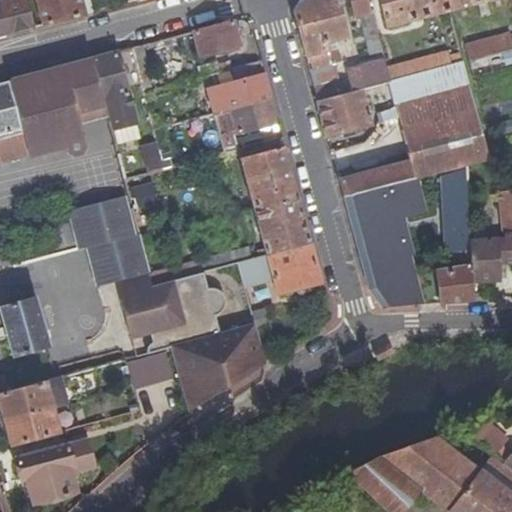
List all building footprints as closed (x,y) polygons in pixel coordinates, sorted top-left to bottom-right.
[(0,36),(32,28),(24,0),(9,0),(0,2),(0,36)] [(92,12),(89,1),(89,0),(36,0),(43,25),(64,19),(92,12)] [(381,83),(388,81),(390,80),(387,67),(385,60),(348,70),(351,82),(342,84),(336,64),(341,62),(337,47),(327,49),(326,41),(346,36),(337,0),(309,0),(300,3),(294,11),(318,100),(381,83)] [(373,52),(382,50),(368,0),(351,0),(356,16),(362,15),(373,52)] [(379,0),(387,24),(448,9),(445,0),(379,0)] [(445,0),(448,9),(481,0),(445,0)] [(238,48),(232,22),(196,32),(191,33),(198,59),(238,48)] [(492,53),(511,48),(511,32),(468,44),(472,59),(487,55),(492,53)] [(144,95),(152,93),(141,46),(131,49),(144,95)] [(462,62),(460,53),(449,56),(449,51),(387,67),(390,80),(462,62)] [(489,67),(495,65),(492,53),(487,55),(489,67)] [(238,62),(197,73),(198,81),(236,70),(240,70),(238,62)] [(400,128),(410,163),(414,178),(471,163),(488,159),(486,150),(475,106),(463,63),(462,62),(390,80),(388,81),(397,116),(400,128)] [(261,64),(240,70),(236,70),(239,84),(225,88),(225,91),(208,96),(213,115),(271,100),(266,82),(261,64)] [(103,117),(88,65),(1,91),(12,136),(19,162),(58,154),(75,164),(86,151),(76,126),(103,117)] [(390,118),(397,116),(388,81),(381,83),(385,97),(390,118)] [(373,99),(385,97),(381,83),(318,100),(327,135),(369,124),(363,97),(367,96),(373,99)] [(0,139),(12,136),(1,91),(0,90),(0,139)] [(230,131),(236,130),(238,136),(261,129),(277,125),(276,121),(271,100),(213,115),(221,146),(233,143),(230,131)] [(380,121),(383,133),(400,128),(397,116),(390,118),(380,121)] [(497,135),(511,132),(511,120),(495,124),(497,135)] [(261,129),(264,141),(280,136),(277,125),(261,129)] [(158,152),(169,150),(164,128),(153,131),(157,146),(158,152)] [(161,164),(158,152),(157,146),(141,150),(147,172),(162,168),(161,164)] [(239,159),(251,204),(296,193),(288,166),(283,146),(239,159)] [(496,148),(486,150),(488,159),(499,156),(496,148)] [(344,197),(414,178),(410,163),(340,181),(341,187),(344,197)] [(370,293),(382,307),(428,303),(421,278),(405,217),(424,212),(414,178),(344,197),(357,246),(370,293)] [(446,181),(446,215),(445,272),(472,268),(471,239),(471,180),(446,181)] [(251,204),(264,250),(259,250),(260,257),(265,255),(309,242),(302,215),(296,193),(251,204)] [(124,198),(62,213),(80,249),(93,291),(150,274),(124,198)] [(511,236),(507,237),(471,239),(472,268),(472,279),(499,279),(498,263),(511,262),(511,236)] [(265,255),(271,275),(277,299),(322,287),(318,275),(309,242),(265,255)] [(242,262),(251,259),(248,249),(151,276),(153,287),(206,272),(242,262)] [(247,282),(271,275),(265,255),(260,257),(251,259),(242,262),(247,282)] [(473,298),(472,279),(472,268),(445,272),(446,301),(449,301),(473,298)] [(446,301),(445,272),(421,278),(428,303),(446,301)] [(35,298),(0,307),(0,350),(3,364),(48,354),(35,298)] [(177,379),(182,398),(264,378),(252,330),(124,360),(131,390),(177,379)] [(387,351),(385,344),(380,346),(376,348),(373,349),(377,357),(387,351)] [(5,395),(0,396),(0,402),(5,422),(51,409),(50,405),(67,400),(62,380),(5,395)] [(58,435),(51,409),(5,422),(12,448),(58,435)] [(453,511),(508,511),(511,507),(511,493),(469,460),(438,437),(434,437),(349,480),(390,511),(405,511),(424,489),(453,511)] [(471,437),(466,443),(472,449),(478,441),(471,437)] [(66,450),(17,463),(22,484),(27,483),(33,507),(37,506),(39,510),(49,508),(48,503),(73,496),(67,473),(71,472),(66,450)] [(511,479),(495,466),(476,451),(469,460),(511,493),(511,479)] [(511,455),(507,451),(495,466),(511,479),(511,455)]
